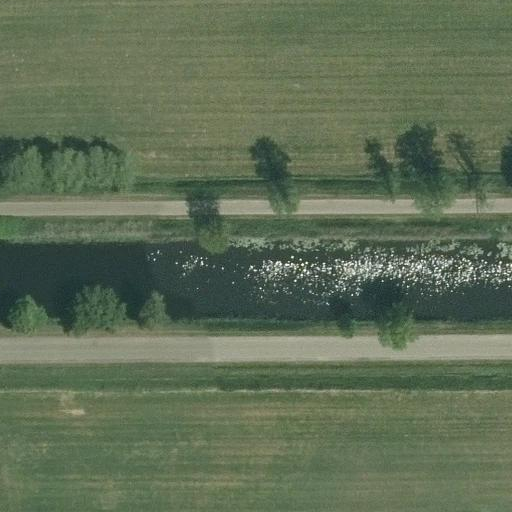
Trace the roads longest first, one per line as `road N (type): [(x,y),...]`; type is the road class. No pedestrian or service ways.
road 1 (unclassified): [(0,212),(511,206)]
road 2 (unclassified): [(0,352),(511,348)]
